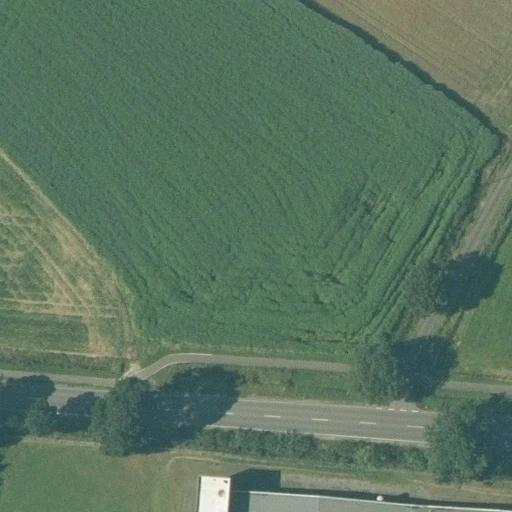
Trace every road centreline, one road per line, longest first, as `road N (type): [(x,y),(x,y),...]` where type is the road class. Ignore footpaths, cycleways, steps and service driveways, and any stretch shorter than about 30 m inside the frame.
road 1 (secondary): [(0,397),(393,426)]
road 2 (unclassified): [(393,426),(402,374),(511,174)]
